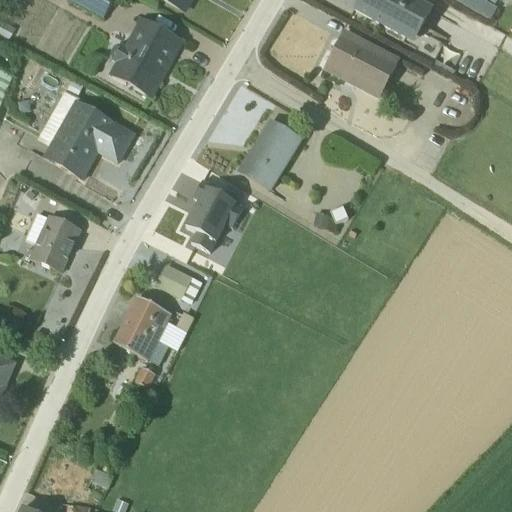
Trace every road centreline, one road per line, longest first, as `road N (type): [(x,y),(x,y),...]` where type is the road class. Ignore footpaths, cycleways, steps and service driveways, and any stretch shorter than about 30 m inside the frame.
road 1 (residential): [(2,511),(130,236),(232,62)]
road 2 (unclassified): [(232,62),(472,211)]
